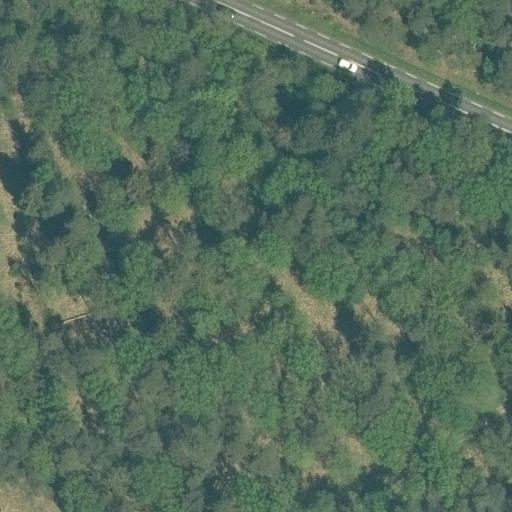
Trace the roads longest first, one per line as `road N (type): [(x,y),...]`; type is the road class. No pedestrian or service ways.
road 1 (primary): [(511,136),(206,0)]
road 2 (track): [(511,401),(369,511)]
